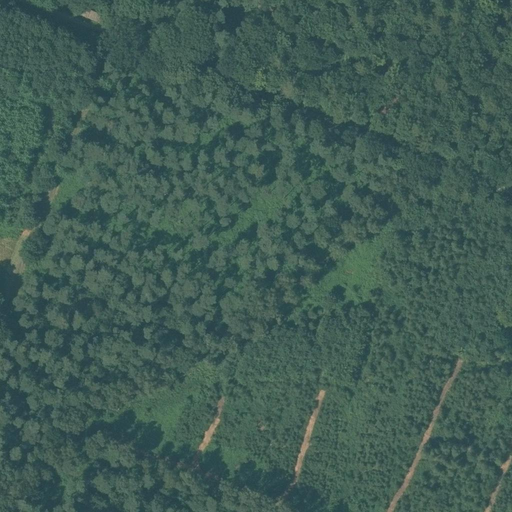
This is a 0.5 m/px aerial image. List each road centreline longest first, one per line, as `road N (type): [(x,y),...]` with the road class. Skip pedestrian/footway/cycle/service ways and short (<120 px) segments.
road 1 (track): [(0,495),(121,398),(204,355),(420,188),(511,173)]
road 2 (track): [(511,190),(104,31)]
